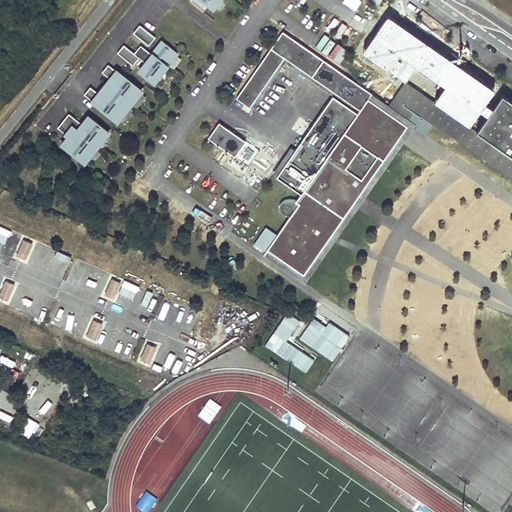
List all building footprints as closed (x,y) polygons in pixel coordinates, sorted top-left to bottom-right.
[(188,0),(202,11),(207,4),(212,8),(218,0),(188,0)] [(219,10),(226,0),(225,0),(219,0),(215,7),(219,10)] [(495,89),(387,14),(361,52),(403,81),(415,64),(445,85),(432,104),(468,128),(480,110),(485,103),(495,89)] [(154,37),(138,25),(132,33),(148,45),(154,37)] [(283,57),(329,88),(340,72),(337,70),(282,31),(235,98),(248,107),(283,57)] [(123,45),(116,53),(132,65),(138,58),(145,63),(139,71),(153,82),(165,66),(161,63),(165,58),(169,61),(175,54),(161,42),(151,54),(139,45),(133,53),(123,45)] [(138,89),(107,64),(101,72),(112,81),(115,83),(109,90),(128,106),(135,98),(132,96),(138,89)] [(329,88),(332,91),(344,74),(340,72),(329,88)] [(334,92),(359,110),(367,98),(371,93),(344,74),(332,91),(334,92)] [(112,81),(106,88),(109,90),(115,83),(112,81)] [(432,104),(403,81),(384,110),(367,98),(359,110),(357,113),(351,121),(373,136),(365,148),(383,160),(407,126),(404,124),(412,111),(511,180),(511,157),(477,133),(468,128),(432,104)] [(128,106),(109,90),(103,98),(100,95),(89,86),(83,94),(114,119),(119,112),(122,114),(128,106)] [(106,88),(100,95),(103,98),(109,90),(106,88)] [(138,89),(132,96),(135,98),(140,91),(138,89)] [(359,110),(334,92),(332,95),(357,113),(359,110)] [(140,93),(131,104),(135,107),(144,96),(140,93)] [(302,275),(383,160),(365,148),(373,136),(351,121),(357,113),(332,95),(294,149),(276,176),(300,193),(296,200),(291,199),(285,199),(279,203),(277,208),(280,211),(286,212),(293,211),(280,229),(266,250),(302,275)] [(511,101),(503,96),(501,99),(511,106),(511,101)] [(511,106),(501,99),(494,109),(488,116),(477,133),(511,157),(511,106)] [(119,112),(114,119),(116,121),(122,114),(119,112)] [(67,113),(62,120),(93,145),(98,139),(101,141),(107,133),(90,119),(84,127),(81,124),(67,113)] [(87,117),(81,124),(84,127),(90,119),(87,117)] [(93,145),(62,120),(56,127),(68,136),(71,139),(64,147),(83,162),(91,153),(88,151),(93,145)] [(245,141),(218,122),(207,138),(234,156),(245,141)] [(68,136),(61,144),(64,147),(71,139),(68,136)] [(266,250),(280,229),(269,221),(254,242),(266,250)] [(23,258),(29,243),(21,239),(14,255),(23,258)] [(57,249),(54,255),(68,261),(71,254),(57,249)] [(111,298),(118,282),(109,278),(102,294),(111,298)] [(0,296),(5,299),(11,284),(3,280),(0,286),(0,296)] [(65,308),(57,325),(74,332),(82,315),(65,308)] [(327,328),(313,319),(300,339),(332,360),(349,335),(330,323),(327,328)] [(93,339),(100,324),(91,320),(84,335),(93,339)] [(314,359),(273,332),(265,344),(306,371),(314,359)] [(147,363),(153,347),(145,344),(138,359),(147,363)] [(164,348),(157,361),(170,368),(176,354),(164,348)] [(208,399),(201,417),(208,420),(212,412),(215,413),(219,403),(208,399)] [(1,411),(0,413),(0,417),(10,422),(13,416),(1,411)] [(25,416),(21,432),(32,436),(37,420),(25,416)]
